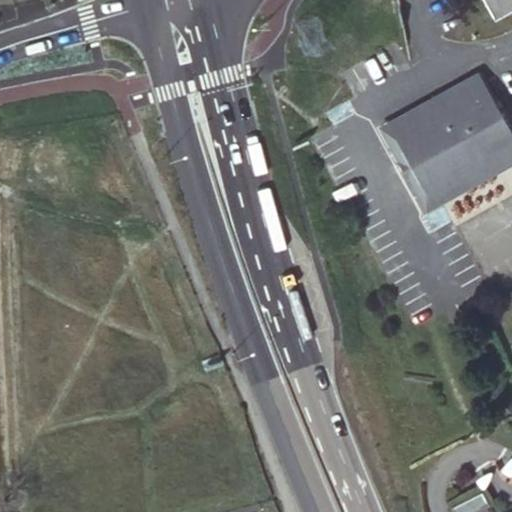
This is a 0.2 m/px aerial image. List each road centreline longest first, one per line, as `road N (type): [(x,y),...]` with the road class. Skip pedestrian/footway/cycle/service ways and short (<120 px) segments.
road 1 (primary): [(152,2),(208,217),(318,511)]
road 2 (primary): [(362,511),(266,232),(207,0)]
road 3 (tertiary): [(0,50),(152,2)]
